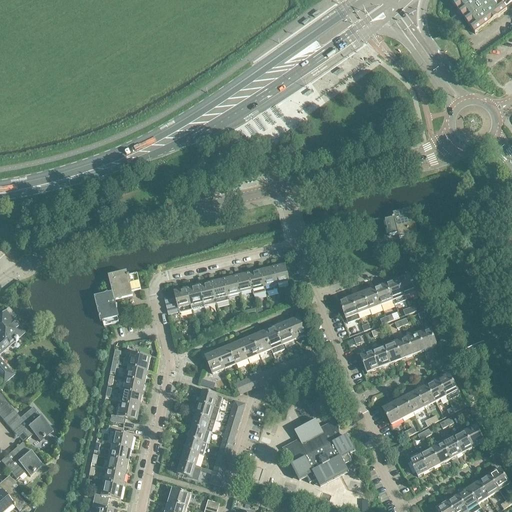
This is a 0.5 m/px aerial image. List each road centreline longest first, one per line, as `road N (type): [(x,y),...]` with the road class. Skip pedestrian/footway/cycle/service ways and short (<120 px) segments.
road 1 (secondary): [(0,194),(84,178),(210,132),(382,14)]
road 2 (secondary): [(358,0),(137,145),(0,188)]
road 3 (unclassified): [(10,271),(81,237),(285,187)]
road 4 (residential): [(169,362),(156,279),(298,243)]
road 5 (residential): [(406,511),(378,465),(376,439),(319,302)]
road 6 (unclassified): [(285,187),(376,167),(452,137)]
road 7 (residential): [(169,362),(319,302)]
road 8 (residential): [(139,511),(169,362)]
